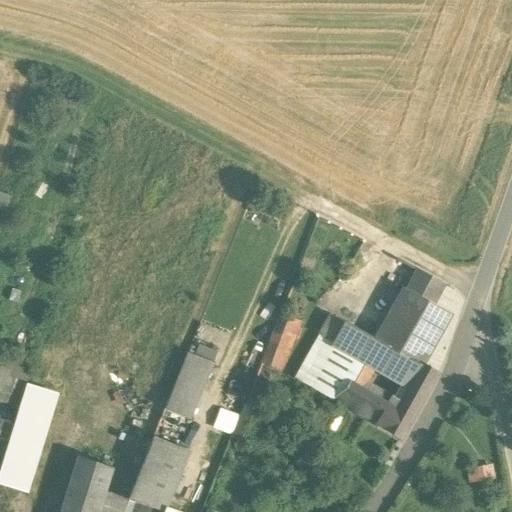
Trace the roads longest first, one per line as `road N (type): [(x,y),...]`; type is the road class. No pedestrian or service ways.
road 1 (track): [(0,62),(136,113),(480,292)]
road 2 (residential): [(378,511),(421,447),(480,292)]
road 3 (track): [(468,332),(486,343),(511,467)]
